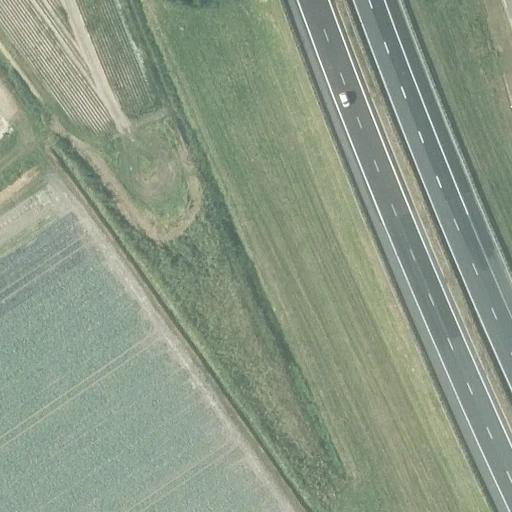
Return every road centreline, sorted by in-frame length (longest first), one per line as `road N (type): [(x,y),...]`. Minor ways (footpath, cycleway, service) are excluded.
road 1 (motorway): [(313,0),(511,482)]
road 2 (motorway): [(511,353),(369,0)]
